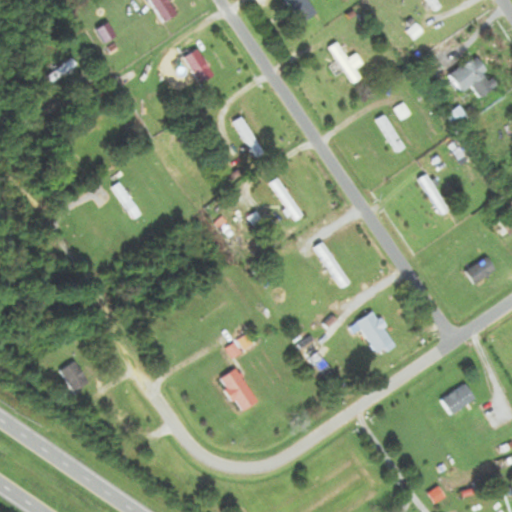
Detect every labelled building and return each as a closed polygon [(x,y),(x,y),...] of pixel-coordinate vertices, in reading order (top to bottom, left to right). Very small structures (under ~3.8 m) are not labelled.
[(178,13),(168,0),(147,0),(165,23),(178,13)] [(317,13),(307,0),(285,0),(301,24),(317,13)] [(442,7),(437,0),(426,0),(435,12),(442,7)] [(356,54),(348,59),(337,43),(328,48),(353,84),(362,78),(355,69),(363,64),(356,54)] [(200,85),(214,76),(197,49),(183,58),(200,85)] [(481,99),(498,85),(475,56),(449,76),(462,93),(471,86),(481,99)] [(52,84),(77,66),(72,58),(47,76),(52,84)] [(446,114),(454,129),(469,121),(461,107),(446,114)] [(398,152),(405,148),(384,116),(377,121),(398,152)] [(235,121),(254,158),(262,154),(244,117),(235,121)] [(123,214),(135,206),(122,185),(109,193),(123,214)] [(506,245),(511,240),(511,218),(510,215),(493,228),(506,245)] [(464,272),(473,285),(496,270),(487,257),(464,272)] [(350,326),(354,334),(363,329),(377,357),(395,348),(377,312),(350,326)] [(60,372),(74,394),(89,384),(75,362),(60,372)] [(258,399),(233,370),(218,383),(243,412),(258,399)] [(451,417),(476,400),(465,384),(440,401),(451,417)]
